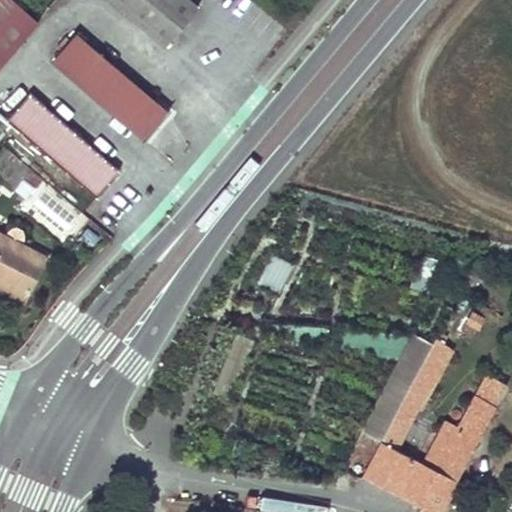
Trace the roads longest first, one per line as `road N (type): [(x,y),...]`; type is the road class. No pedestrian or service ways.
road 1 (secondary): [(92,435),(131,364),(267,168),(411,0)]
road 2 (secondary): [(366,0),(82,328),(30,405)]
road 3 (residential): [(92,435),(125,458),(363,511)]
road 4 (track): [(477,0),(443,39),(424,84),(425,128),(447,169),(511,219)]
